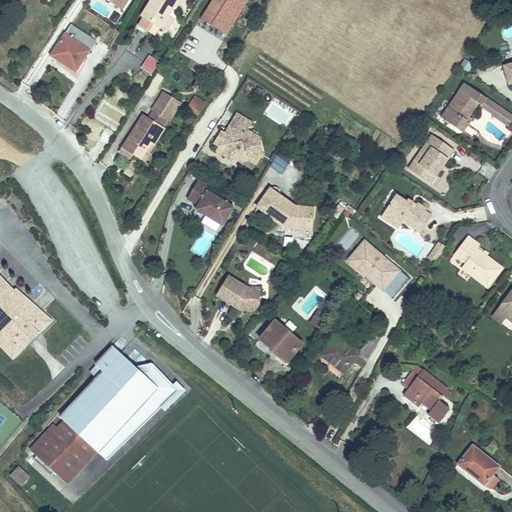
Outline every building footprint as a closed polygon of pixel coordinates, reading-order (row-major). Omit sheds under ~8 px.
[(103,0),(122,12),(130,0),(103,0)] [(169,15),(175,5),(177,6),(180,0),(152,0),(143,16),(145,17),(140,26),(153,34),(158,25),(168,31),(175,19),(169,15)] [(71,25),(51,56),(60,62),(61,59),(75,68),(82,57),(85,59),(97,42),(71,25)] [(141,69),(152,76),(160,62),(149,56),(141,69)] [(75,68),(61,59),(60,62),(77,73),(85,59),(82,57),(75,68)] [(511,64),(502,67),(508,86),(511,85),(511,64)] [(134,76),(130,85),(142,91),(147,82),(134,76)] [(197,82),(194,87),(199,90),(203,85),(197,82)] [(486,98),(465,83),(442,117),(441,118),(460,130),(467,120),(465,118),(466,115),(468,117),(478,103),(481,105),(486,98)] [(144,116),(124,147),(145,161),(165,129),(164,128),(169,120),(170,120),(181,103),(164,93),(153,110),(154,110),(149,118),(144,116)] [(195,97),(192,101),(203,108),(206,104),(195,97)] [(486,98),(481,105),(494,113),(499,106),(486,98)] [(192,101),(188,108),(199,115),(203,108),(192,101)] [(494,113),(493,115),(508,125),(506,128),(511,132),(511,126),(509,124),(511,118),(511,115),(499,106),(494,113)] [(238,114),(237,116),(250,125),(252,122),(238,114)] [(472,119),(468,117),(466,115),(465,118),(467,120),(460,130),(463,132),(472,119)] [(223,144),(221,147),(218,152),(232,160),(234,157),(235,156),(237,152),(241,154),(243,162),(251,160),(257,164),(263,154),(257,150),(255,143),(260,142),(259,137),(247,130),(250,125),(237,116),(225,134),(222,132),(217,140),(223,144)] [(456,151),(440,140),(434,136),(416,162),(421,166),(416,174),(426,181),(432,173),(438,178),(444,170),(441,168),(443,165),(446,167),(456,151)] [(234,157),(243,162),(241,154),(237,152),(235,156),(234,157)] [(277,157),(270,167),(282,175),(289,165),(277,157)] [(421,166),(416,162),(410,170),(416,174),(421,166)] [(150,168),(154,173),(159,172),(162,168),(159,163),(154,164),(150,168)] [(129,168),(126,173),(130,176),(134,171),(129,168)] [(438,178),(432,173),(426,181),(433,186),(438,178)] [(209,187),(198,181),(186,200),(195,206),(192,211),(222,229),(234,208),(206,192),(209,187)] [(295,207),(280,196),(280,195),(281,195),(281,194),(281,193),(281,192),(280,191),(280,190),(279,189),(279,188),(278,188),(277,188),(276,187),(275,187),(274,187),(273,187),(272,188),(271,189),(271,190),(258,207),(279,222),(280,220),(283,222),(287,227),(294,228),(295,223),(306,224),(312,220),(314,209),(295,207)] [(412,207),(395,195),(383,213),(393,220),(395,217),(419,234),(431,217),(424,212),(426,210),(417,204),(415,206),(413,205),(412,207)] [(306,224),(295,223),(294,228),(311,230),(312,220),(306,224)] [(479,246),(467,237),(454,255),(465,263),(461,268),(487,288),(502,269),(476,249),(479,246)] [(293,248),(294,239),(285,238),(284,247),(293,248)] [(401,271),(366,241),(352,256),(369,270),(365,275),(383,291),(401,271)] [(439,259),(443,244),(435,242),(431,257),(439,259)] [(369,270),(352,256),(348,261),(365,275),(369,270)] [(248,288),(228,276),(217,295),(239,308),(241,304),(246,307),(246,309),(258,308),(263,301),(260,285),(248,288)] [(32,339),(51,321),(15,290),(12,292),(0,279),(0,333),(1,335),(0,336),(0,343),(13,358),(32,339)] [(307,321),(328,295),(316,286),(295,311),(307,321)] [(511,289),(509,293),(511,294),(511,300),(510,303),(505,299),(498,308),(506,314),(505,315),(511,320),(511,289)] [(506,314),(498,308),(493,315),(501,321),(505,315),(506,314)] [(276,321),(260,339),(288,362),(303,344),(276,321)] [(344,373),(354,361),(357,356),(365,362),(377,344),(381,338),(375,333),(360,351),(352,345),(349,348),(336,338),(334,339),(322,355),(318,352),(311,360),(316,363),(322,356),(344,373)] [(330,336),(318,352),(322,355),(334,339),(330,336)] [(99,451),(150,396),(153,399),(161,390),(158,388),(158,387),(114,346),(113,348),(112,347),(108,352),(109,352),(90,372),(96,377),(102,370),(104,372),(99,377),(62,417),(67,422),(60,430),(54,425),(46,434),(46,437),(43,440),(41,440),(32,449),(38,454),(34,458),(52,474),(55,471),(68,483),(98,451),(99,451)] [(357,356),(354,361),(363,368),(366,363),(365,362),(357,356)] [(409,389),(405,394),(417,404),(421,400),(433,410),(445,394),(448,390),(417,365),(412,372),(418,377),(409,389)] [(412,372),(403,384),(409,389),(418,377),(412,372)] [(494,440),(489,447),(494,451),(499,444),(494,440)] [(468,469),(486,483),(492,488),(499,479),(493,475),(500,466),(474,445),(459,464),(467,470),(468,469)] [(20,467),(13,475),(23,484),(30,476),(20,467)]
